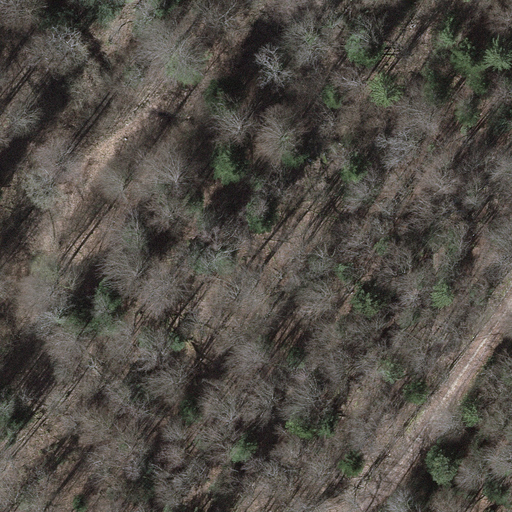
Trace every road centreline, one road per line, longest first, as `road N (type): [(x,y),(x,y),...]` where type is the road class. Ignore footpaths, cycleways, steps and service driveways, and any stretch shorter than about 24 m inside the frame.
road 1 (track): [(0,289),(92,169),(298,0)]
road 2 (track): [(511,303),(384,468),(340,511)]
